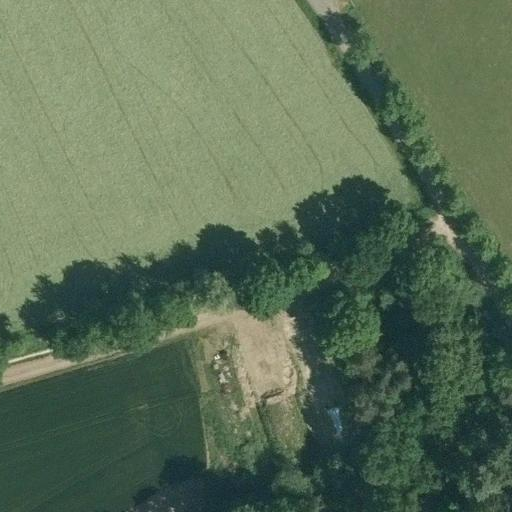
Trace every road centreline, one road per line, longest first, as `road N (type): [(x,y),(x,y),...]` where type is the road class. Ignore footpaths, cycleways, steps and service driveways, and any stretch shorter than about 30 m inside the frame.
road 1 (track): [(456,225),(315,287),(0,379)]
road 2 (unclassified): [(511,316),(315,0)]
